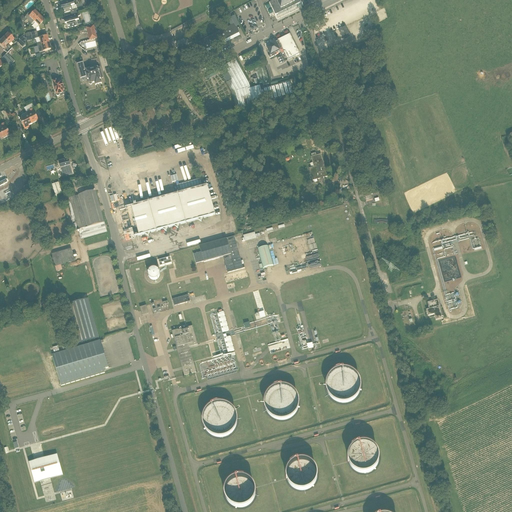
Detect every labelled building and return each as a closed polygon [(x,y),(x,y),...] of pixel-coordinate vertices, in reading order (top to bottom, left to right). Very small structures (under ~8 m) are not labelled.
[(73,0),(66,0),(61,2),(62,5),(61,5),(64,13),(70,12),(71,15),(77,13),(76,10),(77,9),(76,5),(75,6),(74,1),(74,2),(73,0)] [(270,0),(272,2),(269,3),(275,15),(301,3),(299,0),(270,0)] [(34,22),(40,16),(35,12),(29,17),(27,15),(24,18),(20,22),(20,23),(21,27),(22,31),(27,28),(23,24),(27,20),(31,25),(33,22),(34,22)] [(71,15),(66,17),(67,20),(66,20),(68,29),(77,26),(75,22),(79,21),(78,17),(80,16),(79,13),(77,13),(71,15)] [(34,22),(38,27),(40,31),(45,29),(43,26),(42,24),(44,21),(40,16),(34,22)] [(203,52),(206,57),(209,56),(206,50),(239,33),(234,25),(199,43),(203,51),(203,52)] [(93,26),(92,27),(87,28),(90,40),(97,39),(93,26)] [(345,27),(338,31),(343,39),(350,36),(345,27)] [(13,40),(7,35),(3,39),(9,45),(11,43),(13,45),(15,43),(13,41),(13,40)] [(277,41),(287,61),(300,54),(290,35),(277,41)] [(37,47),(49,43),(47,37),(39,39),(39,38),(38,38),(36,39),(37,44),(37,47)] [(185,46),(191,42),(189,37),(175,44),(173,40),(163,45),(168,56),(173,54),(172,51),(184,45),(185,46)] [(9,45),(3,39),(0,41),(0,45),(4,50),(4,51),(7,54),(12,49),(9,45)] [(275,53),(279,51),(275,42),(271,44),(272,45),(267,48),(270,55),(269,56),(270,58),(276,55),(275,53)] [(39,53),(51,50),(49,43),(37,47),(39,53)] [(5,63),(9,67),(14,62),(7,54),(2,59),(5,63)] [(262,89),(263,91),(261,91),(260,86),(250,89),(249,84),(236,60),(224,66),(231,80),(227,82),(226,83),(232,94),(237,111),(266,103),(288,97),(289,98),(294,97),(290,82),(262,89)] [(78,72),(79,72),(82,83),(89,81),(89,82),(89,83),(89,84),(89,85),(90,85),(91,85),(92,85),(92,84),(93,83),(101,81),(100,76),(102,76),(100,68),(90,70),(90,68),(85,70),(84,66),(78,68),(78,69),(78,70),(77,70),(77,71),(78,71),(78,72)] [(263,86),(269,84),(267,74),(257,76),(259,84),(263,83),(263,86)] [(52,82),(56,95),(57,96),(58,97),(59,97),(64,96),(63,92),(65,92),(62,81),(61,79),(58,80),(59,82),(57,82),(56,81),(52,82)] [(26,113),(31,124),(37,121),(35,118),(36,117),(33,109),(34,109),(32,104),(24,108),(26,113)] [(6,116),(4,111),(1,113),(6,123),(9,121),(6,116)] [(21,118),(22,120),(20,121),(25,130),(29,128),(28,126),(31,124),(26,113),(22,115),(21,116),(21,118)] [(191,118),(182,123),(185,128),(194,123),(191,118)] [(196,127),(197,132),(201,131),(198,120),(193,121),(196,127)] [(0,132),(3,139),(9,136),(7,132),(8,132),(4,124),(0,126),(0,125),(0,132)] [(195,130),(193,125),(185,129),(187,134),(195,130)] [(313,181),(329,176),(327,171),(325,171),(321,155),(311,158),(315,170),(310,171),(313,181)] [(71,170),(70,166),(69,160),(59,162),(61,169),(67,167),(68,171),(71,170)] [(139,174),(147,172),(145,165),(125,169),(127,177),(125,177),(127,184),(140,180),(139,174)] [(59,183),(52,185),(55,195),(62,193),(59,183)] [(31,185),(25,187),(27,196),(33,194),(31,185)] [(127,240),(131,239),(205,218),(215,215),(207,186),(128,208),(119,210),(127,240)] [(107,232),(105,226),(95,191),(69,198),(69,197),(67,198),(68,203),(70,202),(71,205),(69,206),(72,217),(74,217),(74,219),(72,220),(76,232),(79,231),(81,239),(107,232)] [(241,221),(252,218),(250,212),(239,215),(241,221)] [(245,242),(257,238),(255,232),(243,236),(245,242)] [(199,247),(201,252),(193,255),(193,254),(196,265),(196,264),(203,262),(204,263),(223,257),(228,273),(227,273),(243,269),(234,238),(199,247)] [(268,246),(258,249),(263,268),(274,266),(268,246)] [(55,267),(75,261),(71,249),(51,254),(55,267)] [(160,266),(172,263),(171,257),(158,260),(160,266)] [(161,275),(156,267),(147,273),(153,281),(161,275)] [(225,276),(227,282),(247,277),(246,271),(225,276)] [(174,306),(188,302),(190,302),(188,295),(172,300),(174,306)] [(83,343),(99,339),(89,299),(75,302),(82,332),(80,332),(83,343)] [(438,300),(428,303),(429,309),(426,310),(428,317),(434,315),(436,321),(442,319),(439,307),(438,307),(438,305),(439,305),(438,300)] [(141,313),(142,316),(149,314),(146,306),(140,308),(141,313)] [(217,314),(222,333),(228,331),(223,312),(217,314)] [(177,350),(183,370),(185,376),(184,376),(185,376),(195,373),(188,348),(197,345),(192,327),(172,332),(177,350)] [(228,353),(234,352),(230,337),(224,339),(228,353)] [(61,386),(105,373),(104,370),(109,368),(103,348),(100,341),(52,355),(61,386)] [(328,379),(328,380),(327,383),(326,386),(327,388),(327,391),(328,394),(330,397),(332,399),(335,401),(338,402),(340,403),(343,403),(346,403),(349,402),(352,401),(354,399),(357,397),(358,395),(359,393),(360,391),(360,388),(360,386),(360,384),(360,381),(358,378),(357,375),(354,373),(351,371),(348,370),(345,369),(342,369),(338,370),(335,371),(332,373),(330,376),(328,379)] [(280,386),(278,386),(276,387),(273,388),(271,390),(269,392),(267,394),(266,396),(265,399),(265,402),(265,406),(265,408),(266,411),(268,414),(270,416),(274,419),(277,420),(280,420),(284,420),(287,420),(290,418),(292,417),(295,414),(297,411),(298,408),(299,405),(299,401),(298,398),(296,395),(294,391),(291,389),(288,388),(284,387),(280,386)] [(237,423),(237,419),(236,415),(235,411),(232,408),(228,405),(223,404),(219,403),(215,404),(211,406),(207,409),(205,412),(204,415),(203,419),(203,423),(204,426),(205,429),(207,432),(210,434),(213,436),(217,437),(220,438),(224,437),(227,436),(230,435),(232,433),(235,430),(236,426),(237,423)] [(358,444),(355,446),(352,449),(350,452),(349,455),(348,459),(349,463),(351,466),(353,470),(357,472),(361,473),(366,474),(370,472),(374,469),(377,465),(379,461),(379,457),(378,453),(376,449),(372,445),(367,443),(362,443),(358,444)] [(30,462),(36,482),(62,475),(56,455),(30,462)] [(296,462),(293,463),(290,466),(288,469),(287,472),(286,476),(287,480),(289,483),(291,487),(295,489),(299,491),(304,491),(309,489),(312,487),(315,483),(317,479),(317,474),(316,470),(314,466),(310,462),(305,461),(300,460),(296,462)] [(234,479),(231,480),(228,483),(226,486),(225,490),(225,493),(225,497),(227,500),(230,504),(233,506),(237,508),(242,508),(247,506),(251,504),(254,500),(255,496),(255,491),(254,487),(252,483),(248,480),(243,478),(238,477),(234,479)]
